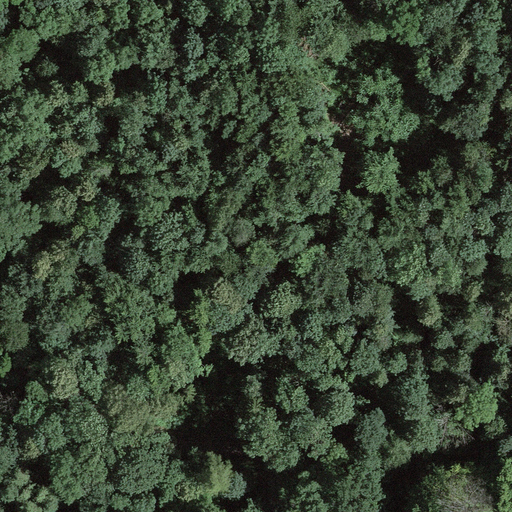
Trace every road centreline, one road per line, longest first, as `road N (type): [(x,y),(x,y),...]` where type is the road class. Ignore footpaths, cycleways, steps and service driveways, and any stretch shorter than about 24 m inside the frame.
road 1 (track): [(0,308),(37,369),(93,416),(206,446),(388,457)]
road 2 (track): [(388,457),(416,455),(511,408)]
